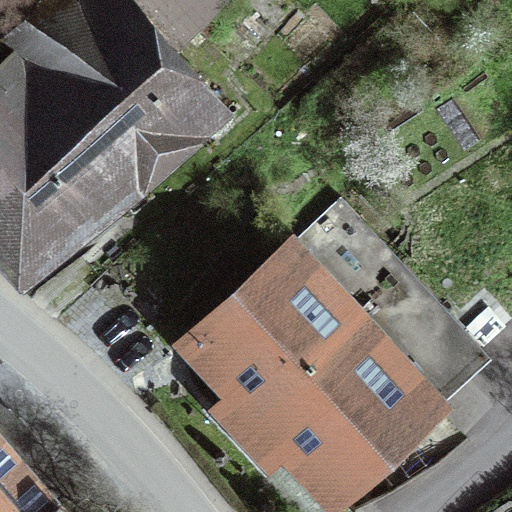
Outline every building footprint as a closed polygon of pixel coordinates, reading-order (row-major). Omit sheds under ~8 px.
[(40,0),(7,37),(48,70),(22,93),(12,82),(0,93),(0,199),(177,48),(225,0),(40,0)] [(194,116),(208,133),(232,113),(177,48),(0,199),(0,246),(26,277),(65,243),(58,235),(194,116)] [(480,347),(340,197),(301,233),(440,383),(480,347)] [(234,385),(214,404),(273,468),(293,448),(338,496),(436,406),(427,396),(440,383),(301,233),(189,336),(234,385)] [(0,511),(68,511),(59,501),(0,433),(0,511)]
